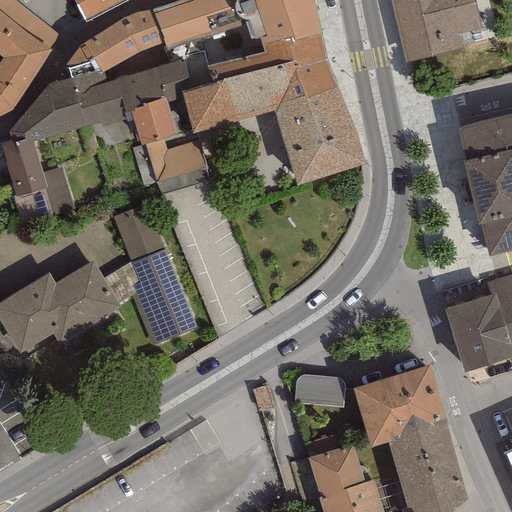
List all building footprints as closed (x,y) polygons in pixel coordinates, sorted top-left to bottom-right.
[(0,0),(0,10),(49,47),(57,35),(13,0),(0,0)] [(73,0),(86,23),(128,0),(73,0)] [(180,0),(151,10),(163,43),(165,51),(199,40),(241,26),(239,18),(236,15),(235,10),(234,5),(235,0),(234,0),(180,0)] [(313,0),(234,0),(235,0),(234,5),(235,10),(236,15),(239,18),(242,20),(244,21),(250,40),(258,38),(261,45),(293,36),(294,41),(321,33),(313,0)] [(389,0),(405,63),(463,49),(459,34),(480,29),(473,0),(389,0)] [(0,114),(11,110),(51,49),(49,47),(0,10),(0,55),(2,58),(0,61),(0,114)] [(123,17),(83,43),(101,73),(103,72),(138,52),(163,43),(151,10),(123,17)] [(264,52),(206,65),(212,84),(182,93),(183,98),(192,135),(274,111),(336,87),(328,63),(321,33),(294,41),(293,36),(261,45),(264,52)] [(212,84),(206,65),(199,40),(165,51),(169,64),(107,84),(103,72),(101,73),(99,74),(96,70),(70,78),(86,125),(100,122),(101,126),(131,117),(130,113),(134,111),(133,109),(164,98),(166,103),(183,98),(182,93),(212,84)] [(65,65),(70,78),(96,70),(99,74),(101,73),(83,43),(79,47),(65,65)] [(47,84),(8,132),(10,140),(12,144),(23,140),(33,142),(86,125),(70,78),(47,84)] [(336,87),(274,111),(297,185),(366,164),(336,87)] [(134,111),(130,113),(131,117),(140,146),(163,139),(176,134),(166,103),(164,98),(133,109),(134,111)] [(511,112),(454,127),(488,258),(511,251),(511,112)] [(166,150),(163,139),(140,146),(132,148),(143,186),(156,182),(160,195),(210,180),(197,140),(166,150)] [(60,168),(42,173),(33,142),(23,140),(12,144),(10,140),(0,143),(14,197),(43,189),(52,219),(74,211),(60,168)] [(146,204),(113,217),(130,262),(139,284),(133,287),(135,293),(131,295),(132,298),(150,345),(194,328),(146,204)] [(0,301),(0,321),(19,353),(52,334),(58,344),(119,307),(118,305),(102,279),(91,261),(55,284),(48,273),(0,301)] [(118,305),(132,298),(131,295),(135,293),(133,287),(139,284),(130,262),(102,279),(118,305)] [(511,274),(485,282),(489,296),(494,294),(511,353),(511,357),(507,359),(511,369),(511,274)] [(489,296),(444,310),(463,373),(507,359),(511,357),(511,353),(494,294),(489,296)] [(370,448),(386,443),(385,439),(445,420),(428,366),(352,389),(370,448)] [(293,405),(342,408),(344,391),(344,386),(343,383),(341,380),(337,378),(304,376),(300,377),(297,379),(295,381),(293,405)] [(267,385),(251,390),(259,412),(274,407),(267,385)] [(450,511),(467,499),(445,420),(385,439),(386,443),(407,511),(450,511)] [(351,444),(307,458),(320,498),(317,499),(321,511),(381,511),(372,480),(364,483),(351,444)]
